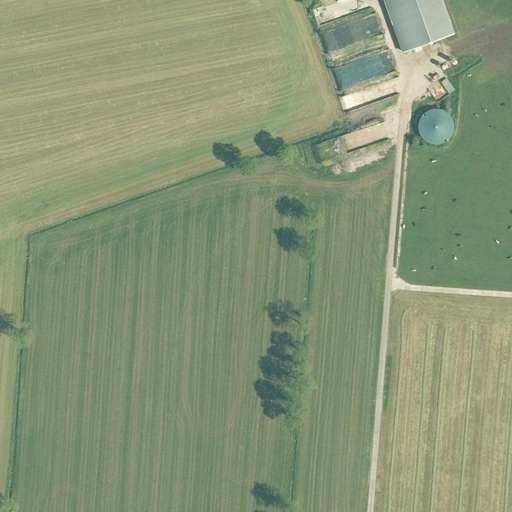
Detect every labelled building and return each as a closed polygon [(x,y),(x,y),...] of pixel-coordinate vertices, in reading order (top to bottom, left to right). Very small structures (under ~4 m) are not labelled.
[(455,33),(442,0),(386,0),(405,52),(455,33)] [(348,87),(363,83),(360,73),(352,75),(349,67),(355,65),(355,63),(347,65),(348,68),(343,69),(348,87)] [(381,82),(400,77),(398,70),(379,75),(381,82)] [(443,80),(448,91),(455,88),(449,77),(443,80)] [(422,139),(427,143),(433,145),(439,145),(444,143),(449,140),(452,135),(453,131),(454,126),(453,122),(451,118),(448,114),(444,111),(439,109),(433,109),(428,110),(425,112),(421,115),(419,119),(418,124),(418,129),(419,134),(422,139)]
